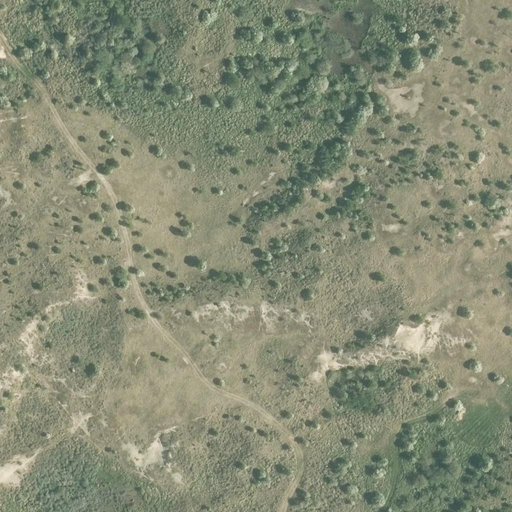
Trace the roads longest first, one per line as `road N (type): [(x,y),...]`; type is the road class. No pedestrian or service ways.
road 1 (track): [(282,511),(300,470),(297,447),(268,417),(212,388),(150,317),(116,202),(0,39)]
road 2 (track): [(384,511),(401,428),(433,413)]
